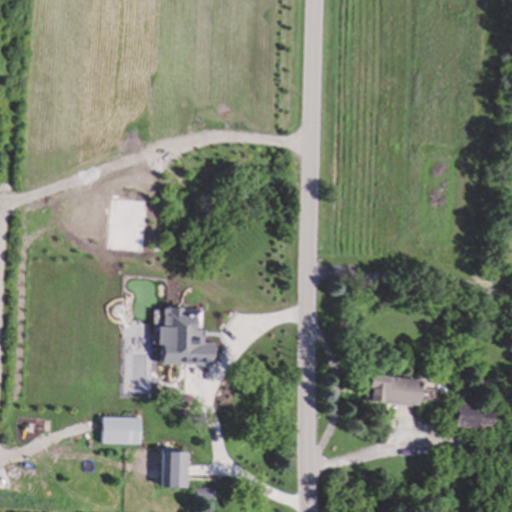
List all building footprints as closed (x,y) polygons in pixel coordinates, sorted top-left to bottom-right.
[(209,366),(210,344),(198,343),(199,310),(154,309),(153,346),(159,346),(158,365),(209,366)] [(363,402),(414,406),(416,379),(364,376),(363,402)] [(449,427),(486,432),(489,410),(452,405),(449,427)] [(99,444),(138,444),(138,419),(100,418),(99,444)] [(183,488),(184,453),(159,452),(158,488),(183,488)] [(211,500),(210,489),(194,489),(194,500),(211,500)]
